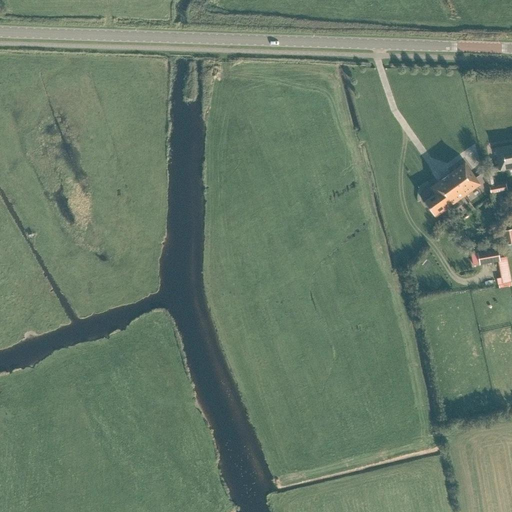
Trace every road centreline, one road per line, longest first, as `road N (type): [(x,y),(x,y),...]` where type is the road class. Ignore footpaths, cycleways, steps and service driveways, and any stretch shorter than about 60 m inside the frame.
road 1 (tertiary): [(511,48),(0,31)]
road 2 (track): [(408,129),(400,179),(408,219),(455,278),(480,280),(488,269)]
road 3 (track): [(399,265),(394,272),(432,423),(440,421)]
